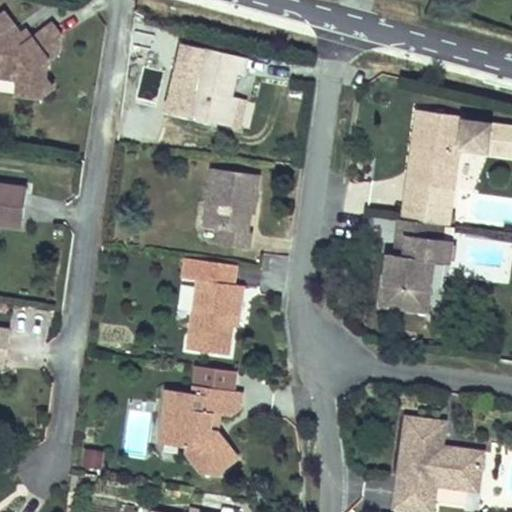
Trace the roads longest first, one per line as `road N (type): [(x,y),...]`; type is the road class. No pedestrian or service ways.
road 1 (residential): [(345,17),(332,61),(307,299),(335,465),(335,511)]
road 2 (residential): [(511,66),(345,17)]
